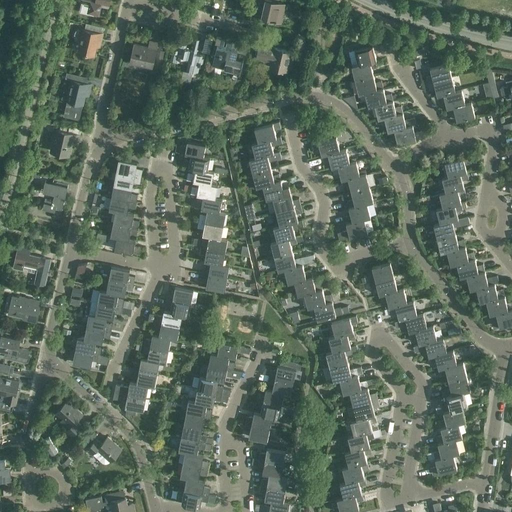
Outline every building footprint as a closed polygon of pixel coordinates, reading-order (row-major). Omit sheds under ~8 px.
[(84,0),(86,0),(94,0),(94,2),(89,0),(88,4),(82,3),(80,11),(98,16),(101,6),(109,8),(110,0),(84,0)] [(258,0),(255,16),(281,22),(285,4),(267,0),(258,0)] [(77,42),(80,42),(78,51),(94,54),(97,41),(101,42),(103,33),(80,28),(80,29),(78,28),(76,30),(75,32),(74,35),(74,38),(75,40),(77,40),(77,42)] [(210,49),(212,38),(207,36),(204,48),(210,49)] [(216,52),(212,66),(226,69),(225,70),(240,74),(243,59),(236,58),(238,51),(245,53),(247,44),(228,39),(226,47),(224,46),(226,39),(217,37),(214,51),(216,52)] [(152,67),(157,43),(149,42),(148,48),(134,44),(130,62),(152,67)] [(348,51),(352,65),(358,63),(376,59),(375,52),(381,51),(381,53),(387,52),(385,42),(355,49),(348,51)] [(172,51),(170,61),(179,63),(180,59),(188,61),(186,70),(183,69),(181,78),(190,81),(192,72),(195,73),(197,64),(200,65),(202,55),(194,53),(195,51),(185,49),(186,46),(177,44),(175,52),(172,51)] [(259,45),(257,58),(271,61),(270,66),(287,70),(287,67),(290,68),(292,58),(289,57),(291,51),(275,48),(259,45)] [(358,63),(352,65),(355,79),(373,74),(372,67),(378,66),(376,59),(358,63)] [(425,75),(427,82),(452,76),(449,62),(430,66),(432,74),(425,75)] [(373,74),(355,79),(359,93),(365,91),(383,87),(383,86),(381,80),(375,81),(373,74)] [(452,76),(427,82),(429,89),(435,88),(437,94),(455,90),(452,76)] [(72,79),(67,99),(71,100),(68,116),(79,119),(82,103),(85,90),(89,91),(91,84),(72,79)] [(507,86),(500,87),(502,95),(511,92),(511,79),(506,81),(507,86)] [(365,91),(368,106),(375,104),(393,99),(391,92),(385,94),(383,86),(383,87),(365,91)] [(455,90),(437,94),(439,102),(445,100),(447,107),(465,102),(462,88),(455,90)] [(375,104),(378,118),(384,116),(403,112),(401,105),(395,106),(393,99),(375,104)] [(465,102),(447,107),(449,114),(455,113),(457,120),(475,115),(472,100),(465,102)] [(403,112),(384,116),(388,131),(394,129),(394,128),(412,124),(416,123),(414,116),(404,119),(403,112)] [(255,127),(258,141),(277,136),(275,130),(281,128),(279,121),(255,127)] [(394,128),(394,129),(398,143),(422,137),(420,130),(414,131),(412,124),(394,128)] [(316,132),(318,140),(312,142),(313,149),(320,147),(321,154),(322,154),(321,154),(340,149),(334,128),(316,132)] [(78,142),(80,134),(56,129),(51,151),(69,155),(72,141),(78,142)] [(258,141),(252,142),(256,156),(256,157),(274,152),(272,144),(278,143),(282,142),(281,135),(277,136),(258,141)] [(178,151),(182,152),(191,154),(204,156),(206,144),(187,140),(186,146),(179,144),(178,151)] [(322,154),(321,154),(323,161),(330,160),(332,166),(350,162),(346,148),(340,149),(321,154),(322,154)] [(256,156),(250,158),(253,172),(271,167),(269,161),(276,159),(281,158),(279,151),(274,152),(256,157),(256,156)] [(184,158),(183,165),(195,168),(208,170),(207,170),(210,157),(204,156),(191,154),(190,159),(184,158)] [(445,161),(448,175),(467,171),(465,164),(471,162),(470,155),(445,161)] [(118,158),(116,171),(141,176),(142,169),(136,167),(137,162),(118,158)] [(350,162),(332,166),(334,174),(340,172),(342,179),(360,174),(359,174),(356,160),(350,162)] [(271,167),(253,172),(257,187),(263,185),(281,180),(279,173),(273,174),(271,167)] [(208,170),(195,168),(194,173),(188,172),(187,179),(199,181),(199,182),(212,184),(214,171),(208,170)] [(116,171),(113,183),(132,187),(133,181),(139,183),(141,176),(116,171)] [(442,177),(445,191),(446,191),(464,186),(464,187),(462,179),(469,178),(467,171),(448,175),(442,177)] [(360,174),(342,179),(344,186),(350,184),(352,191),(370,186),(369,185),(375,184),(372,172),(366,174),(366,172),(359,174),(360,174)] [(62,210),(68,185),(45,180),(43,191),(54,193),(52,201),(45,199),(42,209),(55,212),(56,209),(62,210)] [(281,180),(263,185),(266,199),(273,197),(291,192),(289,185),(283,187),(281,180)] [(192,185),(190,193),(203,195),(216,198),(216,197),(218,185),(212,184),(199,182),(198,187),(192,185)] [(113,183),(111,196),(136,200),(137,193),(131,192),(132,187),(113,183)] [(347,199),(349,206),(367,202),(373,201),(370,186),(352,191),(354,198),(347,199)] [(445,191),(439,192),(443,206),(443,207),(461,202),(460,195),(466,193),(464,187),(464,186),(446,191),(445,191)] [(273,197),(276,211),(301,204),(299,197),(293,199),(291,192),(273,197)] [(216,198),(203,195),(202,200),(196,199),(195,206),(207,209),(220,211),(222,199),(216,197),(216,198)] [(127,212),(127,211),(128,206),(134,208),(136,200),(111,196),(108,208),(115,210),(115,209),(127,212)] [(351,213),(344,215),(346,222),(364,218),(371,216),(367,202),(349,206),(351,213)] [(437,208),(440,222),(458,217),(456,211),(463,209),(461,202),(443,207),(443,206),(437,208)] [(301,204),(276,211),(280,224),(280,225),(298,220),(296,213),(303,211),(301,204)] [(115,210),(113,222),(137,227),(138,220),(132,219),(134,213),(131,212),(127,211),(127,212),(115,209),(115,210)] [(200,213),(199,220),(224,225),(226,212),(220,211),(207,209),(206,214),(200,213)] [(458,217),(440,222),(434,223),(437,237),(456,233),(454,226),(470,222),(468,215),(458,217)] [(341,231),(338,231),(339,239),(368,231),(364,218),(346,222),(348,229),(341,231)] [(280,224),(273,226),(277,240),(295,235),(293,228),(300,227),(304,226),(302,219),(298,220),(280,225),(280,224)] [(224,225),(199,220),(197,227),(204,228),(203,234),(209,235),(221,237),(224,225)] [(137,227),(113,222),(110,235),(117,236),(128,238),(129,233),(136,234),(137,227)] [(456,233),(437,237),(441,251),(447,250),(465,245),(463,238),(457,240),(456,233)] [(202,239),(201,246),(225,251),(228,238),(221,237),(209,235),(208,241),(202,239)] [(271,242),(274,256),(293,251),(291,244),(297,242),(295,235),(277,240),(271,242)] [(117,236),(114,249),(139,253),(140,246),(134,245),(135,239),(128,238),(117,236)] [(247,244),(242,243),(241,252),(250,253),(247,244)] [(447,250),(451,264),(457,262),(475,257),(473,250),(467,252),(465,245),(447,250)] [(45,284),(50,259),(41,257),(29,254),(30,249),(19,246),(13,269),(22,271),(24,263),(38,267),(35,282),(45,284)] [(225,251),(201,246),(199,253),(206,255),(205,260),(211,261),(223,264),(223,263),(225,251)] [(293,251),(274,256),(278,270),(284,268),(284,269),(284,268),(303,263),(302,263),(315,260),(314,253),(295,258),(293,251)] [(457,262),(460,276),(467,275),(467,274),(485,270),(485,269),(483,262),(477,264),(475,257),(457,262)] [(204,265),(202,272),(227,277),(229,264),(223,263),(223,264),(211,261),(210,267),(204,265)] [(368,274),(369,281),(394,275),(390,261),(372,266),(374,272),(368,274)] [(284,268),(284,269),(288,282),(294,281),(294,280),(312,276),(312,275),(311,269),(304,270),(303,263),(284,268)] [(111,265),(109,278),(133,283),(135,276),(128,275),(129,269),(111,265)] [(467,274),(467,275),(470,289),(477,287),(495,282),(499,280),(498,274),(487,276),(485,269),(485,270),(467,274)] [(227,277),(202,272),(201,279),(207,281),(206,287),(224,290),(227,277)] [(294,280),(294,281),(298,294),(304,293),(322,287),(320,281),(314,282),(312,275),(312,276),(294,280)] [(394,275),(369,281),(371,288),(377,287),(379,294),(379,293),(397,289),(394,275)] [(109,278),(106,290),(118,292),(118,293),(124,294),(126,288),(132,289),(133,283),(109,278)] [(477,287),(480,301),(486,300),(486,299),(504,295),(504,294),(502,287),(497,289),(495,282),(477,287)] [(168,290),(166,297),(191,302),(194,290),(175,286),(174,292),(168,290)] [(304,293),(298,294),(304,293),(307,307),(314,305),(332,300),(330,293),(324,295),(322,287),(304,293)] [(379,294),(381,301),(388,299),(389,306),(408,301),(404,287),(397,289),(379,293),(379,294)] [(100,289),(97,302),(122,306),(123,299),(117,298),(118,292),(118,293),(118,292),(106,290),(100,289)] [(486,299),(486,300),(490,313),(496,312),(496,311),(511,307),(511,300),(506,302),(504,294),(504,295),(486,299)] [(36,321),(40,301),(19,296),(19,298),(12,296),(8,314),(36,321)] [(191,302),(166,297),(165,304),(171,305),(170,310),(170,311),(183,313),(189,314),(191,302)] [(408,301),(389,306),(391,313),(397,312),(399,318),(417,314),(417,313),(418,313),(414,299),(408,301)] [(314,305),(307,307),(314,305),(317,319),(342,313),(340,306),(334,307),(332,300),(314,305)] [(94,314),(107,316),(113,317),(115,312),(121,313),(122,306),(97,302),(94,314)] [(511,307),(496,311),(496,312),(500,326),(511,323),(511,307)] [(155,321),(180,326),(183,313),(170,311),(170,310),(164,309),(163,315),(150,313),(148,319),(155,321)] [(417,314),(399,318),(401,325),(407,324),(409,331),(409,330),(427,326),(424,312),(418,313),(417,313),(417,314)] [(106,322),(107,316),(94,314),(89,313),(86,326),(111,330),(112,323),(106,322)] [(332,321),(335,335),(336,335),(353,331),(351,323),(358,322),(356,315),(332,321)] [(180,326),(155,321),(154,328),(160,329),(159,334),(171,337),(177,339),(180,326)] [(409,331),(411,338),(417,336),(419,343),(437,339),(437,338),(433,324),(427,326),(409,330),(409,331)] [(86,326),(84,338),(102,341),(103,336),(110,337),(111,330),(86,326)] [(329,336),(332,350),(350,346),(349,339),(355,337),(353,331),(336,335),(335,335),(329,336)] [(145,337),(144,344),(168,349),(171,337),(159,334),(153,333),(151,339),(145,337)] [(26,362),(28,350),(18,348),(20,340),(0,335),(0,336),(0,349),(4,351),(3,356),(26,362)] [(78,337),(75,349),(100,354),(101,347),(94,345),(95,340),(102,342),(102,341),(84,338),(78,337)] [(419,343),(421,350),(427,349),(428,355),(447,351),(443,337),(437,338),(437,339),(419,343)] [(217,353),(229,356),(235,357),(237,351),(243,352),(245,345),(220,340),(217,353)] [(168,349),(144,344),(142,352),(149,353),(148,358),(159,360),(159,361),(166,362),(168,349)] [(326,352),(330,366),(348,361),(346,355),(352,353),(350,346),(332,350),(326,352)] [(75,349),(72,362),(91,366),(92,359),(98,361),(98,362),(107,364),(110,356),(100,354),(75,349)] [(447,351),(428,355),(430,363),(437,361),(439,368),(457,363),(453,349),(447,351)] [(211,352),(209,364),(233,369),(234,363),(228,361),(229,356),(217,353),(211,352)] [(134,361),(133,368),(157,373),(159,361),(159,360),(148,358),(141,357),(140,363),(134,361)] [(299,369),(301,363),(281,358),(279,364),(278,364),(276,369),(270,368),(269,375),(293,380),(296,368),(299,369)] [(348,361),(330,366),(333,381),(340,379),(339,378),(357,374),(362,372),(361,365),(356,367),(350,369),(348,361)] [(457,363),(439,368),(441,375),(447,373),(449,380),(467,375),(463,361),(457,363)] [(206,377),(217,379),(218,379),(224,381),(225,375),(239,378),(243,371),(233,369),(209,364),(206,377)] [(157,373),(133,368),(131,375),(137,376),(136,381),(136,382),(148,384),(148,385),(154,386),(157,373)] [(340,379),(333,381),(340,379),(343,392),(349,391),(349,390),(368,386),(366,379),(359,381),(357,374),(339,378),(340,379)] [(293,380),(269,375),(267,382),(273,383),(272,388),(284,391),(290,393),(293,380)] [(445,388),(447,395),(464,391),(471,389),(467,375),(449,380),(451,387),(445,388)] [(0,376),(0,393),(2,394),(0,401),(0,407),(12,410),(13,404),(16,404),(18,393),(16,393),(19,381),(0,376)] [(200,376),(197,388),(222,393),(223,386),(217,385),(218,379),(206,377),(200,376)] [(116,384),(114,390),(121,392),(146,397),(148,385),(154,386),(148,385),(148,384),(136,382),(136,381),(130,380),(129,386),(116,384)] [(349,391),(343,392),(343,393),(350,391),(353,405),(378,398),(376,391),(369,393),(368,386),(349,390),(349,391)] [(258,391),(257,399),(281,404),(284,392),(290,393),(284,391),(272,388),(266,387),(265,393),(258,391)] [(227,401),(228,394),(224,393),(222,393),(197,388),(194,400),(194,401),(206,403),(207,403),(213,404),(214,399),(227,401)] [(121,392),(114,390),(113,398),(126,400),(125,406),(126,407),(125,413),(135,415),(136,408),(143,410),(146,397),(121,392)] [(442,404),(444,411),(461,406),(466,405),(468,405),(464,391),(447,395),(448,402),(442,404)] [(378,398),(353,405),(357,419),(375,414),(373,407),(379,405),(378,398)] [(188,399),(186,412),(210,416),(212,410),(205,409),(207,403),(206,403),(194,401),(194,400),(188,399)] [(281,404),(257,399),(255,406),(262,407),(261,412),(260,412),(272,415),(278,417),(281,404)] [(68,400),(57,412),(63,418),(61,420),(70,427),(67,430),(72,435),(81,425),(76,421),(83,413),(68,400)] [(439,420),(441,426),(459,422),(465,420),(461,406),(444,411),(445,418),(439,420)] [(247,415),(245,422),(270,427),(272,415),(260,412),(254,411),(253,417),(247,415)] [(186,412),(183,424),(202,428),(203,423),(209,424),(210,416),(186,412)] [(350,420),(354,434),(372,429),(371,422),(377,421),(375,414),(357,419),(350,420)] [(270,427),(245,422),(244,429),(250,431),(249,436),(267,440),(270,427)] [(436,435),(438,442),(456,437),(456,438),(462,436),(459,422),(441,426),(443,433),(436,435)] [(183,424),(181,437),(206,442),(207,435),(201,433),(202,428),(183,424)] [(348,436),(351,450),(369,445),(368,438),(374,436),(382,435),(380,428),(372,429),(354,434),(348,436)] [(87,449),(93,454),(101,461),(102,462),(103,463),(104,463),(105,463),(106,463),(108,463),(109,462),(110,461),(121,448),(107,436),(101,443),(96,439),(87,449)] [(181,437),(178,449),(185,451),(197,453),(198,448),(204,449),(206,442),(181,437)] [(434,451),(435,457),(453,453),(454,453),(460,451),(456,438),(456,437),(438,442),(440,449),(434,451)] [(345,451),(348,465),(367,461),(365,453),(371,452),(369,445),(351,450),(345,451)] [(260,451),(258,458),(283,462),(285,450),(267,447),(266,452),(260,451)] [(197,453),(185,451),(183,463),(206,468),(207,468),(208,461),(202,460),(203,454),(197,453)] [(453,453),(435,457),(437,464),(431,466),(433,473),(457,467),(454,453),(453,453)] [(283,462),(258,458),(257,465),(263,466),(262,472),(268,473),(281,475),(283,462)] [(5,459),(0,459),(0,479),(11,479),(10,467),(5,467),(5,459)] [(342,467),(346,481),(364,476),(362,469),(368,467),(367,461),(348,465),(342,467)] [(183,463),(180,475),(186,477),(187,477),(198,479),(205,480),(198,479),(199,474),(205,475),(207,468),(206,468),(183,463)] [(268,473),(269,473),(268,478),(261,477),(260,485),(285,489),(287,476),(281,475),(268,473)] [(340,482),(343,496),(343,497),(361,492),(362,492),(360,485),(366,483),(364,476),(346,481),(340,482)] [(187,477),(184,489),(209,494),(210,488),(203,486),(205,480),(198,479),(187,477),(186,477),(187,477)] [(285,489),(260,485),(259,492),(265,493),(264,498),(271,499),(283,501),(285,489)] [(209,494),(184,489),(182,502),(200,505),(201,500),(207,501),(209,494)] [(123,491),(105,494),(106,500),(106,501),(111,500),(111,502),(113,511),(134,511),(135,511),(133,502),(127,503),(126,497),(124,497),(123,491)] [(343,497),(343,496),(337,498),(340,511),(359,507),(357,500),(363,499),(362,492),(361,492),(343,497)] [(101,495),(85,499),(88,511),(103,504),(111,502),(111,500),(106,501),(106,500),(102,501),(101,495)] [(264,503),(262,511),(270,511),(287,511),(290,502),(283,501),(271,499),(270,504),(264,503)] [(449,511),(444,511),(457,511),(455,502),(448,504),(449,511)]
